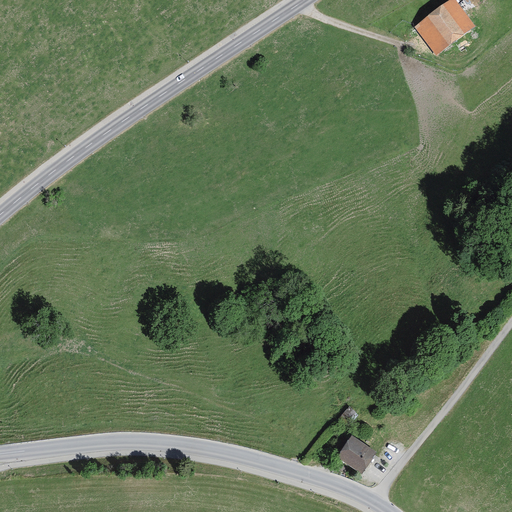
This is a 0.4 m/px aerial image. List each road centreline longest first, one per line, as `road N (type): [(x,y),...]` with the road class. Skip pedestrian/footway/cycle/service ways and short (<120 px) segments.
road 1 (unclassified): [(0,453),(117,441),(213,450),(337,485),(388,511)]
road 2 (tertiary): [(304,0),(102,133),(0,213)]
road 3 (track): [(481,47),(445,61),(301,2)]
